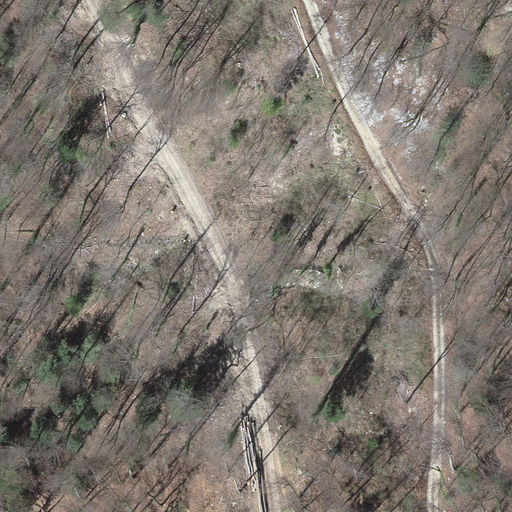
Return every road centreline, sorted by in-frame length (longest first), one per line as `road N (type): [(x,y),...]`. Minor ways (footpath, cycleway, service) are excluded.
road 1 (track): [(88,0),(233,283),(277,511)]
road 2 (track): [(431,511),(432,255),(338,78),(308,0)]
